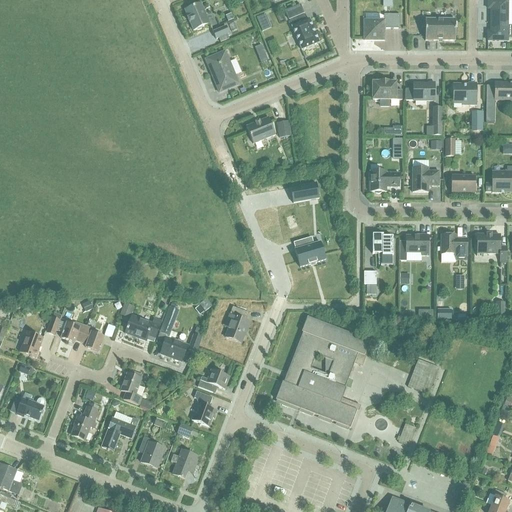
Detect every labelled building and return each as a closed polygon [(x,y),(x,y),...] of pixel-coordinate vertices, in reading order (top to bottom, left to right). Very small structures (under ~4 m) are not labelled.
[(488,32),(487,41),(507,42),(507,39),(511,38),(511,26),(508,26),(508,0),(488,0),(488,9),(491,9),(491,32),(488,32)] [(209,24),(201,4),(185,11),(188,19),(189,23),(190,23),(193,31),(197,30),(198,30),(201,29),(202,27),(209,24)] [(299,6),(286,11),(285,12),(286,13),(288,19),(289,20),(290,20),(303,14),(304,14),(304,13),(303,13),(301,6),(300,5),(299,6)] [(265,15),(256,19),(260,27),(269,24),(265,15)] [(384,21),(364,21),(364,41),(384,41),(384,29),(400,29),(400,15),(384,15),(384,21)] [(308,20),(309,20),(293,27),(292,27),(292,28),(301,50),(301,51),(302,50),(318,44),(319,43),(319,42),(310,21),(309,20),(308,20)] [(455,20),(425,20),(425,41),(455,42),(455,20)] [(229,34),(226,27),(213,32),(216,40),(218,39),(227,35),(229,34)] [(227,35),(218,39),(220,43),(229,40),(227,35)] [(261,62),(268,59),(264,50),(257,53),(261,62)] [(219,94),(239,85),(225,52),(205,60),(213,79),(215,78),(218,85),(216,86),(219,94)] [(238,75),(244,72),(239,58),(233,61),(238,75)] [(380,84),(372,83),(372,101),(379,101),(379,108),(389,108),(389,101),(402,101),(402,91),(396,91),(396,84),(388,84),(388,83),(380,83),(380,84)] [(435,84),(427,84),(427,85),(413,85),(413,90),(405,90),(405,102),(435,102),(435,84)] [(453,94),(453,104),(462,104),(462,106),(477,106),(477,84),(468,84),(468,86),(453,86),(453,87),(451,89),(451,92),(453,94)] [(494,99),(494,101),(511,101),(511,84),(501,84),(501,85),(494,85),(494,99)] [(442,109),(433,109),(433,136),(442,136),(442,109)] [(482,112),(471,112),(471,131),(482,131),(482,127),(482,113),(482,112)] [(246,128),(253,144),(275,135),(268,119),(259,122),(255,123),(255,124),(246,128)] [(289,122),(277,125),(279,139),(291,136),(289,122)] [(402,127),(392,127),(392,137),(402,137),(402,127)] [(445,140),(445,158),(454,158),(455,140),(445,140)] [(492,175),(492,183),(486,183),(486,192),(492,192),(492,194),(500,194),(500,192),(511,191),(511,167),(507,168),(507,173),(503,176),(502,175),(492,175)] [(428,169),(412,169),(412,193),(428,193),(428,186),(431,186),(431,187),(439,187),(439,172),(428,172),(428,169)] [(386,172),(370,172),(370,193),(374,193),(376,194),(378,195),(380,194),(382,193),(386,193),(386,188),(399,188),(399,174),(386,174),(386,172)] [(475,193),(475,177),(451,177),(451,193),(475,193)] [(300,187),(290,189),(292,197),(293,204),(319,200),(316,184),(300,187)] [(246,201),(264,198),(264,192),(245,194),(246,201)] [(381,264),(381,266),(393,266),(393,238),(383,238),(383,236),(372,236),(372,255),(378,255),(378,264),(381,264)] [(420,237),(406,237),(406,242),(399,242),(399,262),(406,262),(406,254),(421,254),(421,257),(428,257),(428,236),(420,236),(420,237)] [(467,240),(456,239),(456,236),(441,236),(441,249),(441,253),(441,255),(455,255),(455,259),(467,259),(467,240)] [(477,236),(477,257),(477,253),(487,253),(487,254),(499,255),(499,263),(507,263),(507,248),(500,248),(500,236),(477,236)] [(295,250),(295,251),(296,256),(300,268),(315,264),(316,264),(325,261),(323,252),(320,243),(313,245),(312,241),(311,239),(308,240),(303,241),(305,248),(302,248),(295,250)] [(173,276),(175,270),(167,267),(165,273),(173,276)] [(376,273),(364,273),(364,286),(366,285),(366,295),(370,295),(370,285),(376,285),(376,273)] [(400,275),(399,285),(409,285),(409,275),(400,275)] [(206,300),(200,305),(205,313),(212,308),(206,300)] [(90,302),(83,305),(86,311),(93,308),(90,302)] [(504,308),(504,303),(499,303),(496,303),(496,308),(496,318),(504,318),(504,308)] [(133,308),(125,305),(121,315),(128,318),(130,312),(131,312),(133,308)] [(160,333),(157,343),(163,345),(160,355),(182,363),(188,346),(168,339),(169,336),(179,310),(177,309),(171,307),(170,307),(160,333)] [(248,314),(232,308),(226,324),(230,326),(225,338),(241,344),(246,332),(247,332),(250,323),(245,322),(248,314)] [(451,310),(437,310),(437,320),(451,320),(451,310)] [(433,311),(419,311),(419,320),(433,320),(433,311)] [(131,317),(124,335),(146,343),(146,341),(153,344),(155,339),(161,322),(154,319),(152,324),(131,317)] [(364,357),(370,342),(307,318),(302,333),(303,333),(284,383),(282,383),(276,400),(350,429),(357,411),(351,409),(353,405),(342,400),(346,389),(345,389),(358,354),(364,357)] [(54,336),(59,321),(52,319),(46,334),(54,336)] [(80,344),(86,327),(75,323),(74,327),(66,324),(60,339),(74,344),(75,342),(80,344)] [(105,336),(111,338),(115,328),(109,325),(105,336)] [(86,327),(80,344),(86,346),(85,348),(98,353),(104,338),(96,335),(97,332),(86,327)] [(196,327),(194,335),(188,351),(196,353),(201,338),(204,330),(196,327)] [(35,360),(43,340),(27,333),(19,353),(35,360)] [(435,395),(443,368),(419,360),(410,388),(435,395)] [(21,366),(19,373),(28,376),(30,369),(21,366)] [(225,391),(230,378),(211,371),(207,380),(202,378),(198,388),(213,393),(215,387),(225,391)] [(128,375),(121,392),(127,394),(124,401),(139,407),(142,399),(141,398),(144,390),(139,388),(142,380),(144,376),(135,373),(134,377),(128,375)] [(87,391),(85,399),(91,401),(93,394),(87,391)] [(199,401),(192,421),(208,428),(212,419),(214,420),(217,412),(208,409),(212,398),(197,392),(194,399),(199,401)] [(36,405),(30,402),(32,397),(25,394),(22,399),(16,416),(22,419),(23,416),(38,421),(43,408),(43,407),(44,404),(44,402),(44,401),(42,399),(40,399),(38,399),(37,401),(36,405)] [(503,405),(510,408),(511,401),(511,400),(506,398),(503,405)] [(143,400),(140,406),(150,410),(153,403),(143,400)] [(79,418),(71,437),(85,442),(90,428),(94,430),(96,425),(94,424),(98,413),(97,412),(99,408),(90,404),(88,409),(87,408),(83,420),(79,418)] [(113,419),(101,448),(113,453),(118,441),(117,440),(119,435),(131,440),(136,428),(139,421),(133,419),(132,420),(130,426),(113,419)] [(157,419),(154,426),(162,429),(165,422),(157,419)] [(407,424),(399,441),(410,446),(418,429),(407,424)] [(178,434),(189,438),(190,436),(193,430),(182,426),(178,434)] [(193,430),(190,436),(198,439),(200,433),(193,430)] [(493,437),(489,446),(494,448),(498,439),(493,437)] [(150,440),(144,438),(138,453),(144,455),(141,463),(158,470),(166,449),(149,443),(150,440)] [(177,465),(172,475),(185,480),(189,467),(195,469),(200,458),(182,451),(179,458),(174,456),(171,463),(177,465)] [(12,482),(16,471),(1,466),(0,468),(0,487),(2,489),(2,490),(18,496),(22,485),(12,482)] [(462,483),(451,511),(458,511),(469,486),(462,483)] [(468,489),(466,496),(472,498),(475,492),(468,489)] [(491,507),(505,511),(509,502),(504,500),(506,495),(495,491),(493,496),(495,497),(491,507)] [(0,511),(0,505),(1,503),(15,509),(17,502),(0,495),(0,511)] [(425,511),(413,507),(410,506),(393,500),(388,511),(425,511)]
